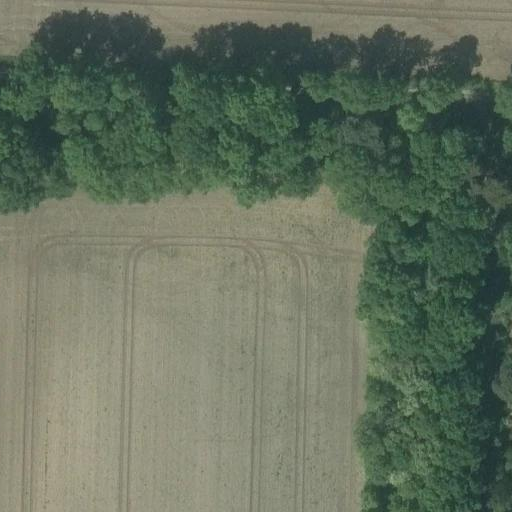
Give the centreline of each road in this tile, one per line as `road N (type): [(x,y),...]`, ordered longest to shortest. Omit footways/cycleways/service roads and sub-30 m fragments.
road 1 (track): [(0,81),(87,101),(292,90),(511,101)]
road 2 (track): [(484,100),(476,511)]
